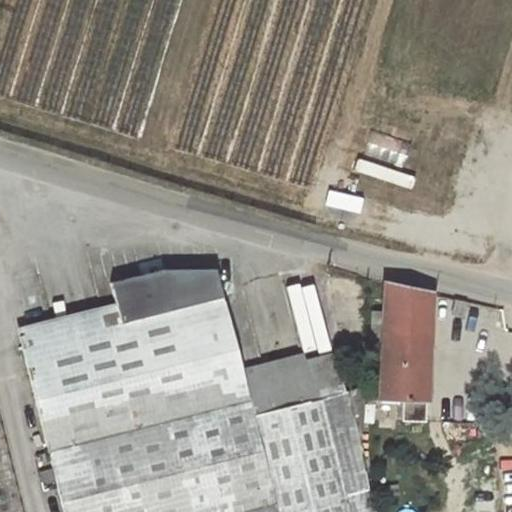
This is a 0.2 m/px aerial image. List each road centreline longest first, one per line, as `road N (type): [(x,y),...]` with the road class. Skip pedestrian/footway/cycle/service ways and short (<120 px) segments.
road 1 (unclassified): [(511,292),(0,152)]
road 2 (track): [(34,511),(0,373)]
